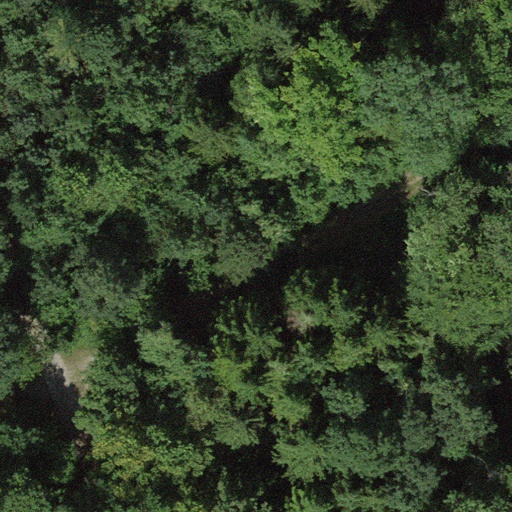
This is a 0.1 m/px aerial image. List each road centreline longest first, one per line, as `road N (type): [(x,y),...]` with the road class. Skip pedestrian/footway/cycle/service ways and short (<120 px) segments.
road 1 (track): [(0,404),(73,395),(463,142),(511,78)]
road 2 (track): [(125,511),(0,223)]
